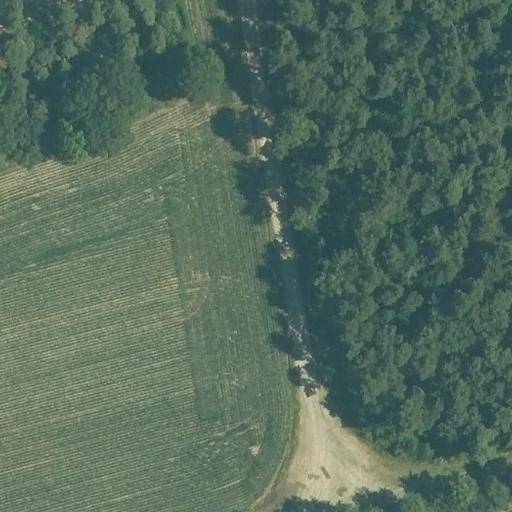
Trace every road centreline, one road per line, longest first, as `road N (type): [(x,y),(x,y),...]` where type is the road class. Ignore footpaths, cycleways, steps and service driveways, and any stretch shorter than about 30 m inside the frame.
road 1 (track): [(330,511),(295,251),(247,0)]
road 2 (unclassified): [(347,511),(511,467)]
